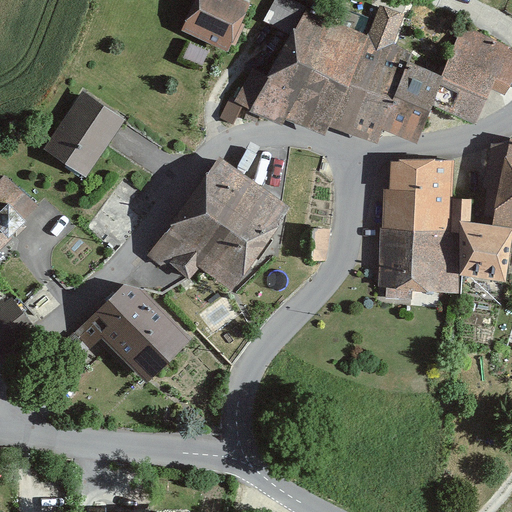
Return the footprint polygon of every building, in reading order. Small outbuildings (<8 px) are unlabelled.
[(233,0),(182,0),(168,29),(220,54),(244,5),(233,0)] [(312,131),(319,117),(356,33),(290,2),(238,113),(272,128),(278,115),(312,131)] [(432,75),(419,101),(468,123),(484,88),(504,97),(511,79),(511,56),(457,31),(432,75)] [(397,50),(356,33),(319,117),(365,140),(372,125),(377,93),(394,57),(397,50)] [(419,101),(432,75),(394,57),(377,93),(372,125),(405,144),(419,101)] [(37,151),(82,180),(120,121),(75,92),(37,151)] [(486,139),(475,215),(505,220),(503,234),(511,235),(511,133),(505,133),(500,140),(486,139)] [(173,201),(252,253),(285,204),(205,152),(173,201)] [(374,226),(441,231),(445,195),(448,158),(383,160),(381,188),(376,187),(374,226)] [(0,234),(31,204),(1,174),(0,175),(0,234)] [(445,195),(441,231),(444,274),(489,281),(499,226),(464,220),(465,197),(445,195)] [(189,265),(224,291),(252,253),(173,201),(139,257),(175,284),(189,265)] [(374,226),(373,286),(447,291),(444,274),(441,231),(374,226)] [(80,321),(138,378),(186,329),(128,272),(80,321)] [(0,342),(28,321),(5,290),(0,293),(0,342)]
